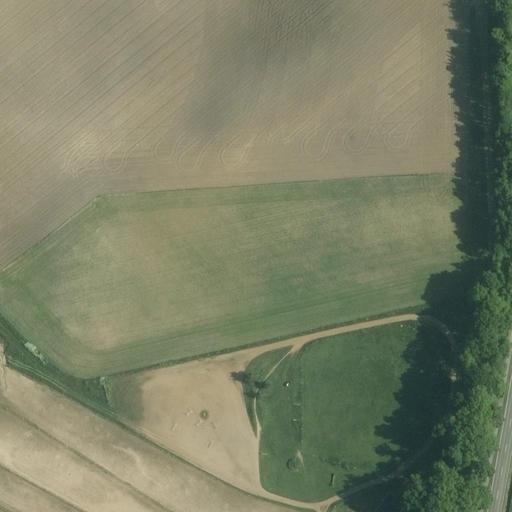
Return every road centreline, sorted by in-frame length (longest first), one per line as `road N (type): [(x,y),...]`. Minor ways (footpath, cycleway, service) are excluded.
road 1 (track): [(243,357),(413,316),(438,322),(452,339),(442,424),(398,471),(317,506),(321,511)]
road 2 (track): [(317,506),(281,501),(122,423),(60,385),(0,324)]
